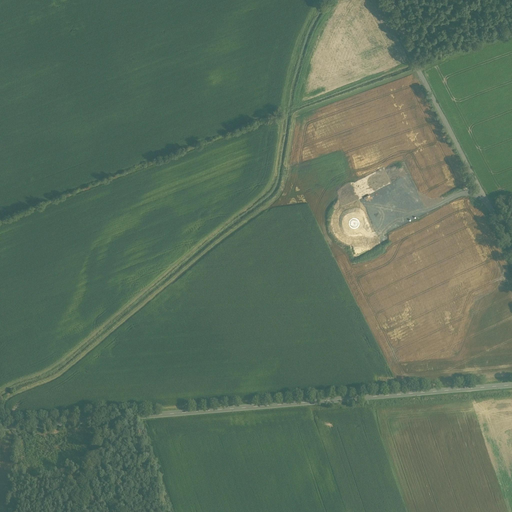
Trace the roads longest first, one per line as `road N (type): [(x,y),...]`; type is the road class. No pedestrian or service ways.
road 1 (tertiary): [(0,428),(511,385)]
road 2 (track): [(511,249),(384,0)]
